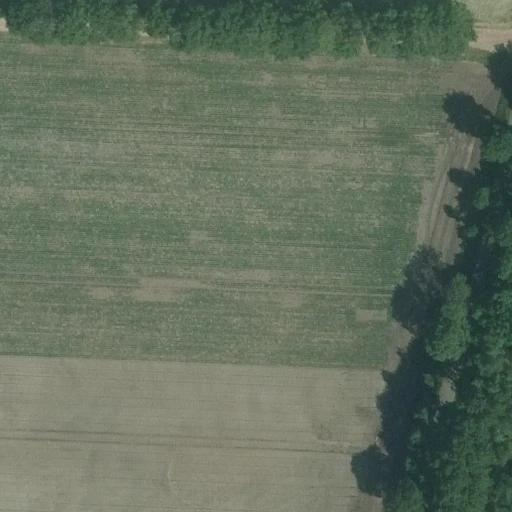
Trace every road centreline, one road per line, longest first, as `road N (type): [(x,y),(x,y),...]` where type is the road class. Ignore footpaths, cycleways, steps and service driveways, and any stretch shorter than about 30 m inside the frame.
road 1 (track): [(511,43),(0,22)]
road 2 (unclassified): [(417,511),(511,147)]
